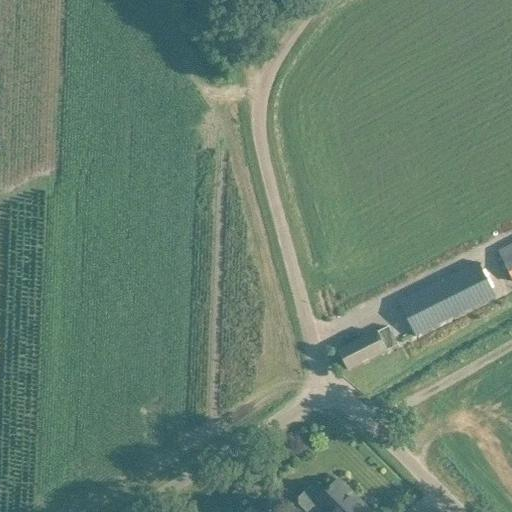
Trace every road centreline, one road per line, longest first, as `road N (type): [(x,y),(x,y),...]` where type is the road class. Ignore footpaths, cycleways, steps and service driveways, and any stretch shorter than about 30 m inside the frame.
road 1 (unclassified): [(332,387),(310,360),(249,128),(252,83),(299,0)]
road 2 (unclassified): [(131,511),(332,387)]
road 3 (unknown): [(332,387),(511,315)]
road 4 (unclassified): [(453,511),(332,387)]
road 5 (unknown): [(250,117),(183,0)]
